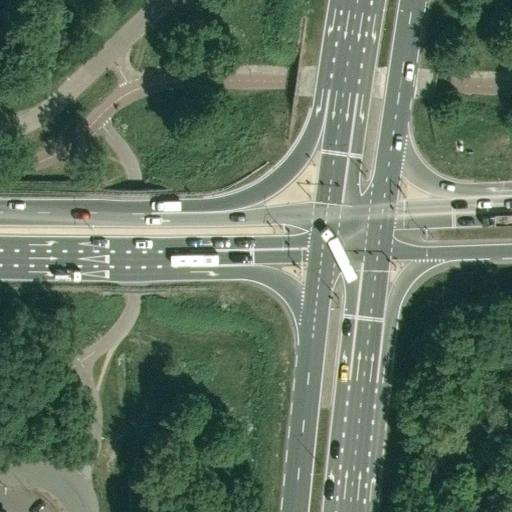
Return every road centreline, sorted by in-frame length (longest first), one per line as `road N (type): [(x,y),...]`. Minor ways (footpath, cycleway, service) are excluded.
road 1 (primary): [(326,210),(0,212)]
road 2 (primary): [(0,255),(319,258)]
road 3 (primary): [(352,511),(377,258)]
road 4 (primary): [(319,258),(295,511)]
road 5 (unclassified): [(0,131),(48,114),(163,0)]
road 6 (primary): [(357,0),(326,210)]
road 7 (primary): [(384,207),(412,0)]
road 8 (secondary): [(377,258),(511,251)]
road 9 (secondary): [(511,204),(384,207)]
